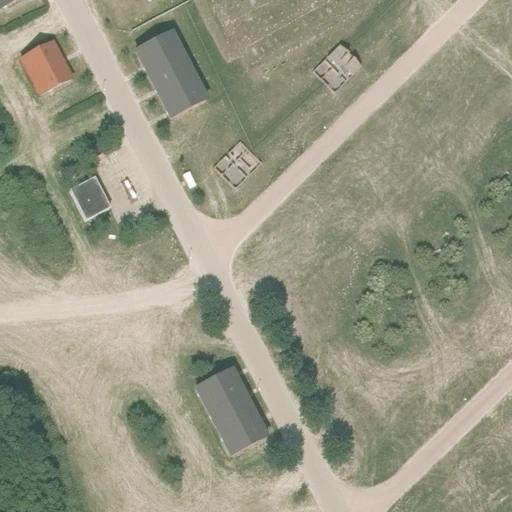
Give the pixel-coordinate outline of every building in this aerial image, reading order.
[(0,0),(0,10),(20,0),(0,0)] [(207,102),(171,32),(131,53),(167,123),(207,102)] [(73,80),(52,42),(17,61),(38,99),(73,80)] [(336,91),(360,69),(338,47),(315,69),(336,91)] [(109,210),(93,179),(68,193),(84,223),(109,210)] [(267,439),(232,370),(192,391),(227,460),(267,439)]
